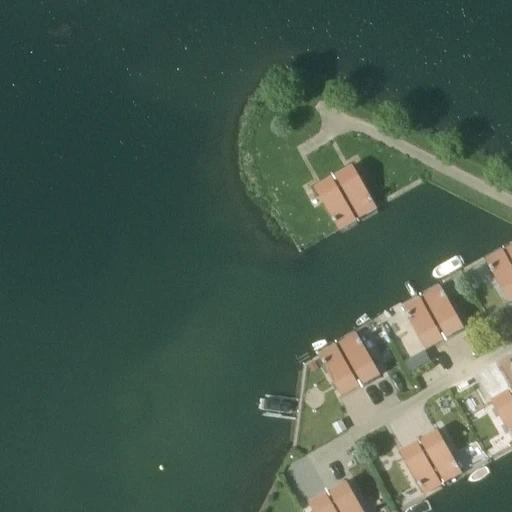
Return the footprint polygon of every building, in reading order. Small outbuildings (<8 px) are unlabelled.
[(350,168),(326,181),(350,223),(373,210),(350,168)] [(350,223),(326,181),(299,195),(323,237),(350,223)] [(511,248),(500,256),(511,278),(511,248)] [(511,278),(500,256),(476,269),(499,311),(511,304),(511,278)] [(437,291),(414,304),(437,347),(461,333),(437,291)] [(414,304),(390,317),(414,360),(437,347),(414,304)] [(346,336),(323,349),(346,392),(370,378),(346,336)] [(323,349),(299,363),(323,405),(346,392),(323,349)] [(511,389),(501,395),(511,415),(511,389)] [(511,415),(501,395),(477,408),(501,451),(511,444),(511,415)] [(330,431),(320,435),(324,444),(334,439),(330,431)] [(429,435),(406,448),(429,490),(453,477),(429,435)] [(406,448),(382,461),(406,503),(429,490),(406,448)] [(352,511),(338,487),(315,500),(321,511),(352,511)] [(321,511),(315,500),(293,511),(321,511)]
